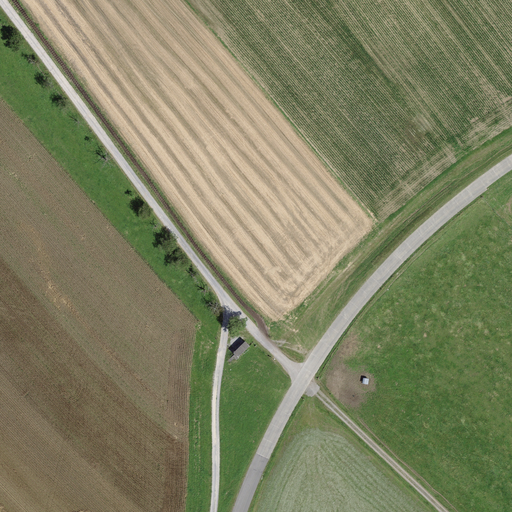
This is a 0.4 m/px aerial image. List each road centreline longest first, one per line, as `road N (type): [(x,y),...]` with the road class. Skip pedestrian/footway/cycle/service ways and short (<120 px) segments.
road 1 (unclassified): [(234,307),(0,0)]
road 2 (unclassified): [(214,511),(221,375),(234,307)]
